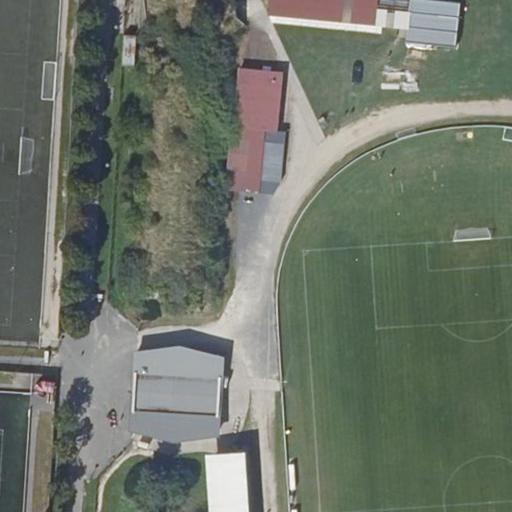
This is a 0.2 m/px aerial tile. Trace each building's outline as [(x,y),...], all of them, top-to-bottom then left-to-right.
[(237,19),(235,0),(145,0),(149,27),(237,19)] [(345,0),(271,0),(271,10),(344,17),(345,0)] [(353,19),(354,0),(345,0),(344,17),(353,19)] [(379,0),(354,0),(353,19),(377,21),(379,0)] [(379,0),(377,21),(410,24),(412,0),(379,0)] [(461,0),(412,0),(410,24),(409,38),(457,43),(461,0)] [(241,64),(236,123),(244,124),(243,135),(252,136),(249,169),(264,171),(268,127),(280,128),(286,69),(241,64)] [(244,124),(236,123),(230,186),(274,190),(283,178),(287,128),(280,128),(268,127),(264,171),(249,169),(252,136),(243,135),(244,124)] [(134,390),(127,393),(126,417),(167,426),(210,422),(215,349),(171,339),(129,343),(129,371),(135,373),(134,390)] [(129,371),(127,393),(134,390),(135,373),(129,371)] [(152,442),(144,435),(141,438),(149,446),(152,442)] [(250,511),(247,450),(217,453),(220,499),(220,511),(250,511)]
